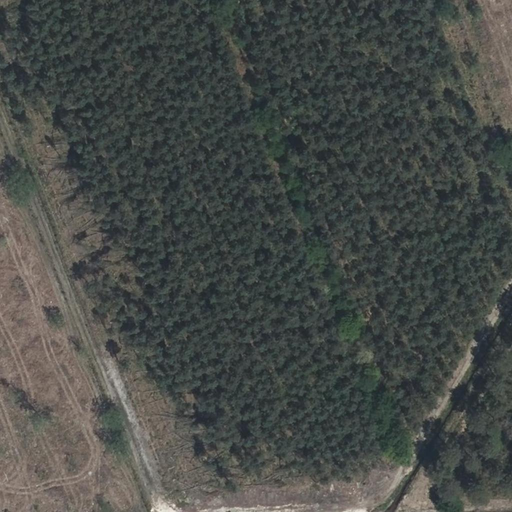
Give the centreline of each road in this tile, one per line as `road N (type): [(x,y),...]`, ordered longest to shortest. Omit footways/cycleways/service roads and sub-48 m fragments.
road 1 (track): [(166,511),(152,499),(0,106)]
road 2 (track): [(511,288),(382,496),(361,505),(242,511)]
road 3 (track): [(511,505),(403,509),(511,325)]
